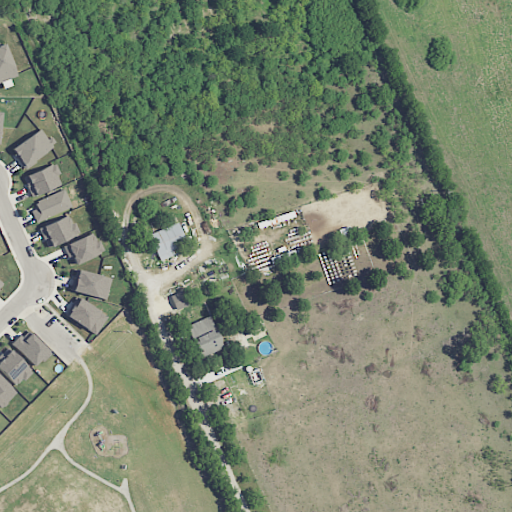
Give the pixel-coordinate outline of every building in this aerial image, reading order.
[(0,82),(17,77),(5,43),(0,45),(0,82)] [(22,167),(54,149),(43,129),(10,148),(22,167)] [(31,197),(61,186),(57,176),(60,175),(56,164),(23,176),(31,197)] [(72,209),(65,190),(35,201),(38,209),(31,211),(35,222),(72,209)] [(46,247),(78,236),(71,216),(39,227),(46,247)] [(160,262),(173,256),(171,251),(187,243),(178,222),(148,235),(160,262)] [(73,266),(103,253),(94,232),(64,246),(73,266)] [(73,293),(106,299),(111,277),(77,271),(73,293)] [(95,335),(107,317),(78,298),(66,317),(95,335)] [(186,327),(201,359),(224,348),(210,316),(186,327)] [(35,368),(50,353),(30,332),(24,338),(21,334),(11,343),(35,368)] [(0,368),(18,385),(32,371),(10,350),(0,360),(0,368)] [(16,393),(0,376),(0,408),(1,409),(16,393)]
